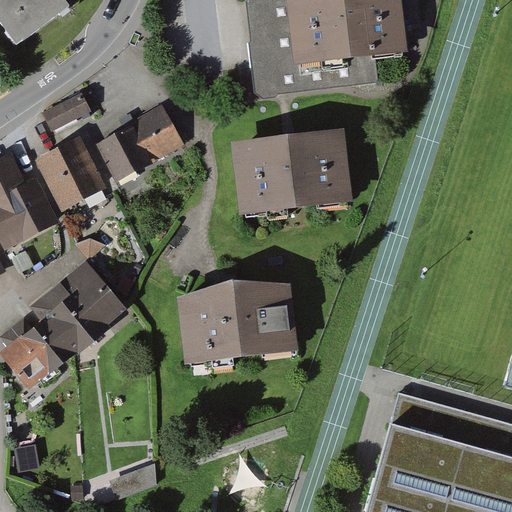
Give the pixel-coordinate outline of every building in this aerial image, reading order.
[(0,0),(0,21),(17,45),(70,6),(65,0),(0,0)] [(394,0),(244,0),(256,100),(405,81),(394,0)] [(55,137),(93,114),(81,93),(42,116),(55,137)] [(92,138),(117,186),(185,152),(160,104),(92,138)] [(231,142),(240,216),(354,202),(345,128),(231,142)] [(96,187),(75,139),(33,158),(54,205),(96,187)] [(57,228),(19,150),(0,160),(0,234),(10,255),(57,228)] [(0,253),(0,277),(10,271),(0,253)] [(1,346),(39,393),(134,316),(96,269),(1,346)] [(177,298),(185,365),(300,352),(292,284),(233,280),(177,298)] [(511,511),(511,428),(399,397),(367,511),(511,511)]
